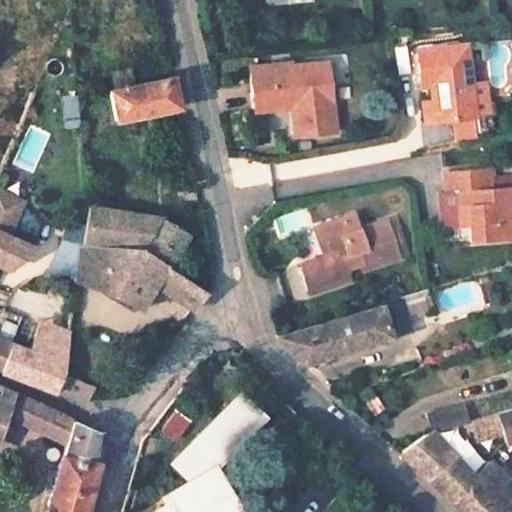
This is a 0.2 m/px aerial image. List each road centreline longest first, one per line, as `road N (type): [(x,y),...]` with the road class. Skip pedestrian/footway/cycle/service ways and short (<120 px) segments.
road 1 (residential): [(174,0),(214,178),(233,310)]
road 2 (residential): [(233,310),(303,399),(427,511)]
road 3 (residential): [(127,433),(233,310)]
road 4 (residential): [(0,382),(127,433)]
